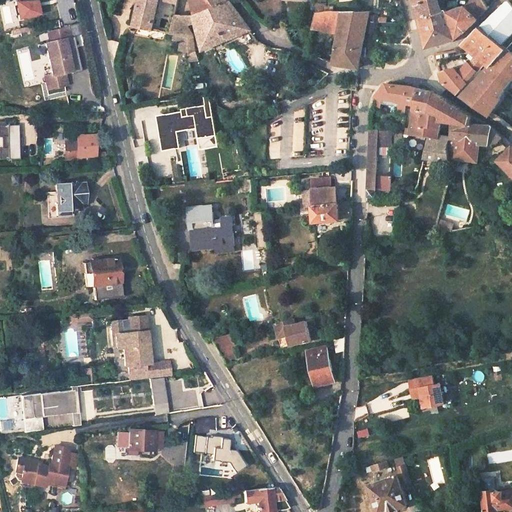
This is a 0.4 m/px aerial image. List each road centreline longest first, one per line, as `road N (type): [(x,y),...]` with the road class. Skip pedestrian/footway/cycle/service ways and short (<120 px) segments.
road 1 (tertiary): [(303,511),(170,297),(141,225),(89,0)]
road 2 (residential): [(326,511),(351,384),(365,74)]
road 3 (unknown): [(52,437),(235,407)]
road 4 (residential): [(365,74),(322,66),(259,30),(237,0)]
